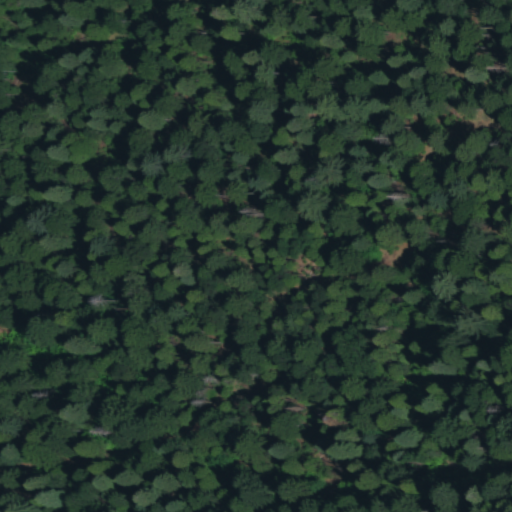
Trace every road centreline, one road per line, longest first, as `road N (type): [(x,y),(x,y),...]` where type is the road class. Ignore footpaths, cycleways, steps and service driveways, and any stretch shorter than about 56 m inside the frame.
road 1 (track): [(511,108),(394,157),(411,219),(402,323),(431,481)]
road 2 (track): [(0,86),(18,86),(73,0)]
